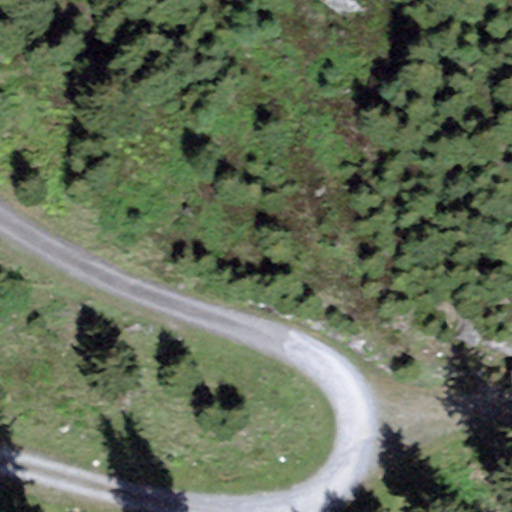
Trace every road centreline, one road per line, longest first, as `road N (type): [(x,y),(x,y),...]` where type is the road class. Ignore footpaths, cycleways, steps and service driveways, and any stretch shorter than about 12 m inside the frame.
road 1 (track): [(286,511),(315,505),(342,478),(363,436),(352,398),(321,361),(182,308),(0,219)]
road 2 (track): [(0,466),(230,511)]
